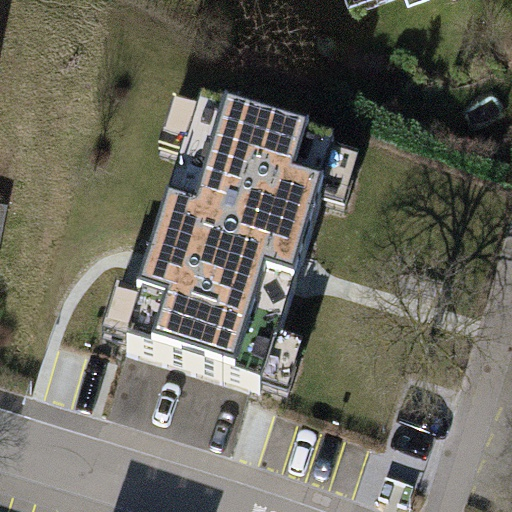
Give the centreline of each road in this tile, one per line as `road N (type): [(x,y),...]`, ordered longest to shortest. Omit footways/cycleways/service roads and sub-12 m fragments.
road 1 (residential): [(511,251),(430,511)]
road 2 (residential): [(227,511),(0,436)]
